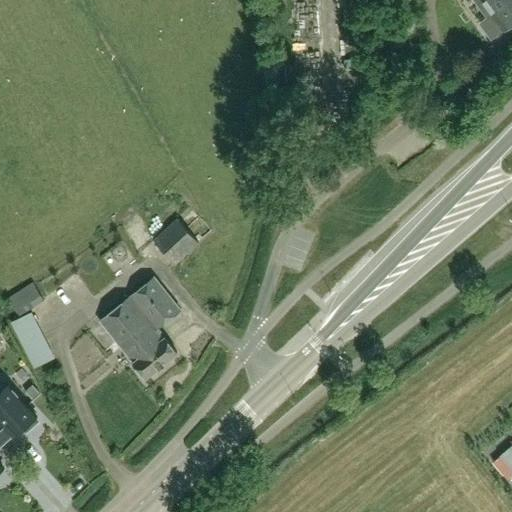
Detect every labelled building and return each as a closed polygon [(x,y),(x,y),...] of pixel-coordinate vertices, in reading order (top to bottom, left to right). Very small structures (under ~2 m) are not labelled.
[(511,0),(479,0),(491,16),(480,25),(490,39),(502,31),(503,32),(511,25),(511,0)] [(175,265),(198,244),(176,219),(153,241),(175,265)] [(154,278),(100,323),(133,363),(131,364),(145,380),(176,354),(154,329),(179,311),(154,278)] [(33,283),(9,298),(20,315),(43,300),(33,283)] [(10,326),(35,372),(55,362),(31,315),(10,326)] [(85,385),(107,374),(89,337),(67,347),(85,385)] [(0,441),(1,443),(12,434),(14,435),(23,427),(26,430),(37,421),(34,417),(36,415),(9,385),(0,393),(0,441)]
